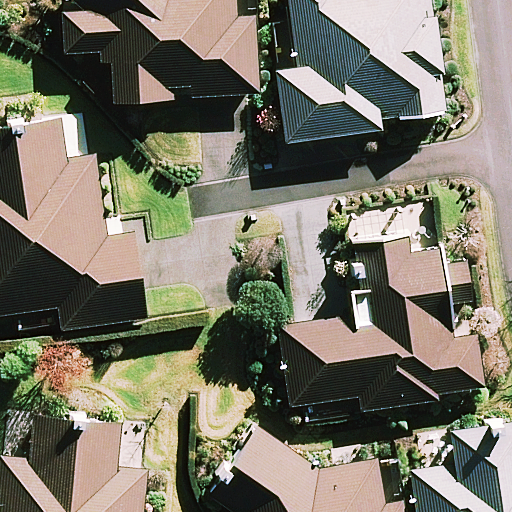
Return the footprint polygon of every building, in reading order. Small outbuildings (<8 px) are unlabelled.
[(234,20),(233,0),(73,0),(85,12),(66,13),(68,53),(112,51),(114,101),(177,98),(177,96),(257,92),(254,19),(234,20)] [(428,0),(288,0),(300,71),(278,74),(289,142),(382,127),(381,117),(445,107),(428,0)] [(67,328),(145,316),(133,237),(105,242),(92,161),(67,165),(60,120),(0,129),(0,315),(63,306),(67,328)] [(275,329),(287,405),(357,395),(359,411),(480,392),(471,334),(452,337),(447,308),(467,305),(458,248),(405,256),(403,239),(364,245),(374,314),(275,329)] [(119,428),(41,418),(36,459),(6,456),(0,505),(0,511),(140,511),(146,472),(114,468),(119,428)] [(511,511),(511,424),(453,433),(458,465),(414,472),(420,511),(511,511)] [(382,506),(374,461),(317,472),(254,428),(206,497),(224,511),(402,511),(401,503),(382,506)]
